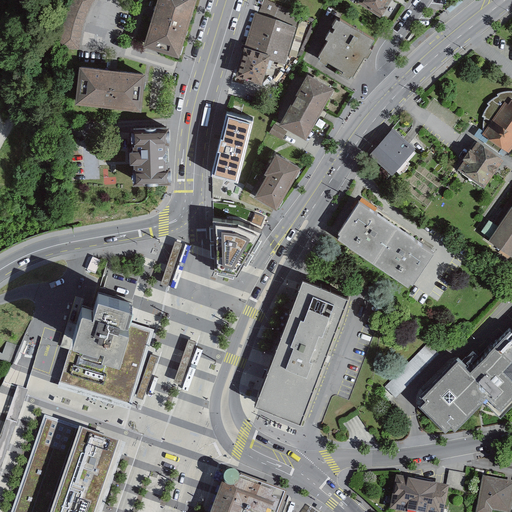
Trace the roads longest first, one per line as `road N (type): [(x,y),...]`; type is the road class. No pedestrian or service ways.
road 1 (tertiary): [(397,95),(347,156),(263,295),(225,390),(231,428)]
road 2 (residential): [(302,474),(330,459),(421,455),(511,438)]
road 3 (primary): [(227,0),(194,135),(187,207)]
road 4 (primary): [(0,269),(44,248),(164,225),(187,207)]
road 5 (unknown): [(314,435),(363,289)]
road 6 (tertiary): [(505,0),(397,95)]
